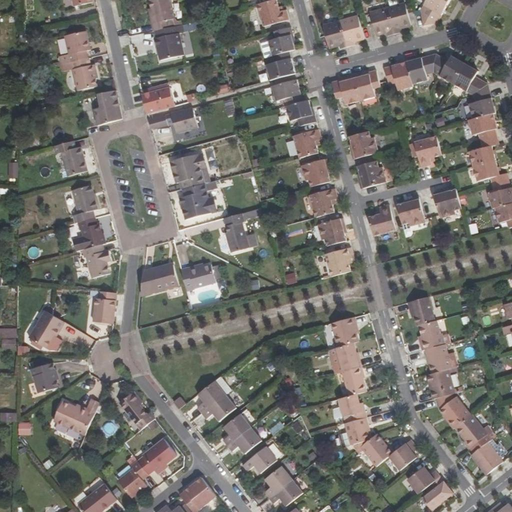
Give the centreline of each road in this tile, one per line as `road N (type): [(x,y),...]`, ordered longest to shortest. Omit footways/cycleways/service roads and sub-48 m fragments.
road 1 (residential): [(318,72),(414,421),(478,500)]
road 2 (residential): [(207,462),(130,354),(134,240)]
road 3 (residential): [(318,72),(476,28)]
road 4 (residential): [(138,131),(110,131),(101,151),(124,232),(134,240)]
road 5 (residential): [(134,240),(160,233),(166,223),(138,131)]
road 6 (residential): [(138,131),(109,0)]
